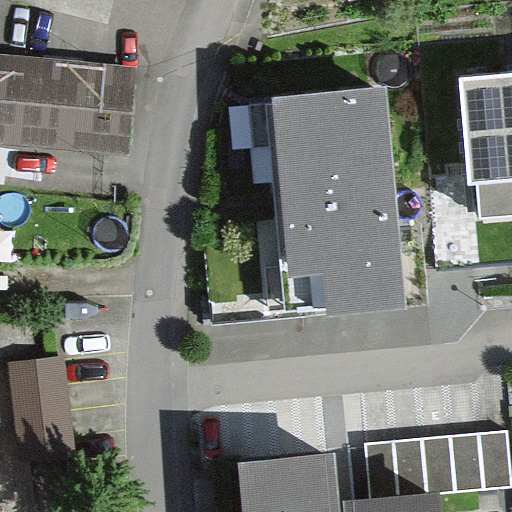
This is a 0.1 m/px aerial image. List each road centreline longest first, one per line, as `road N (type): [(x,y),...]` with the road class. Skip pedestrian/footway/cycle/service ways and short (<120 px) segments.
road 1 (residential): [(232,0),(178,114),(148,377)]
road 2 (residential): [(148,377),(511,348)]
road 3 (residential): [(148,377),(156,511)]
